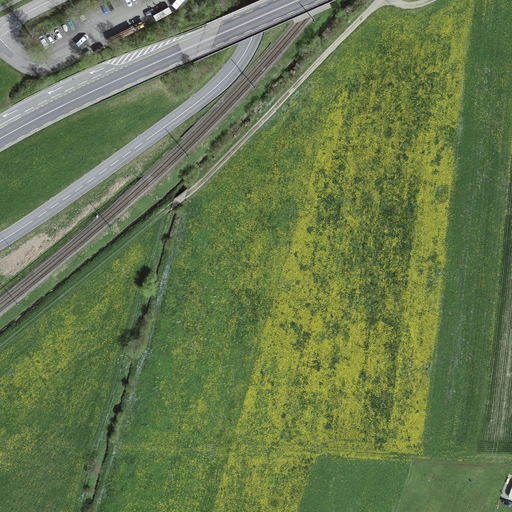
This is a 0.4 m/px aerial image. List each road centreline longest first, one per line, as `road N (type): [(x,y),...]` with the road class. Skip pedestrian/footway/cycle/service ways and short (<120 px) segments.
road 1 (tertiary): [(260,0),(251,38),(221,81),(10,235)]
road 2 (track): [(171,206),(382,0)]
road 3 (track): [(0,358),(171,206)]
road 4 (primary): [(94,89),(298,0)]
